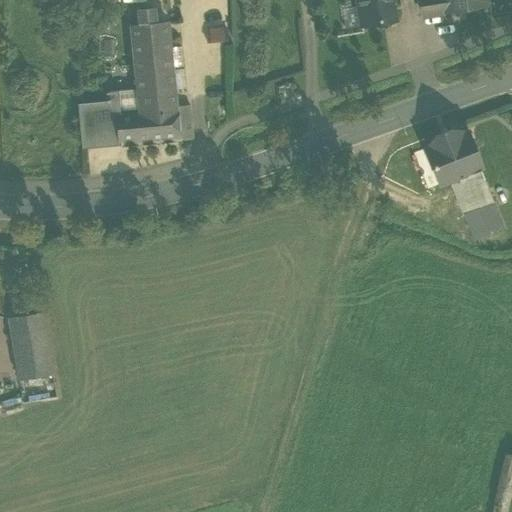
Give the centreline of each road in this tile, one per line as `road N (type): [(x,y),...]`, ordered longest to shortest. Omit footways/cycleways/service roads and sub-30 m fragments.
road 1 (tertiary): [(0,207),(101,205),(202,182),(511,76)]
road 2 (track): [(365,126),(374,161),(261,511)]
